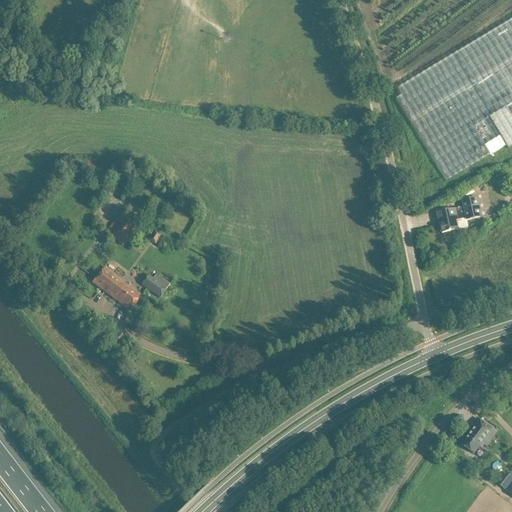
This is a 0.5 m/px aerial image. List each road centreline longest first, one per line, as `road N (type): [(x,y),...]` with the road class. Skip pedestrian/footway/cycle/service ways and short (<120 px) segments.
road 1 (unclassified): [(424,322),(387,141),(338,0)]
road 2 (secondary): [(202,511),(305,426),(434,355)]
road 3 (track): [(153,449),(0,270)]
road 4 (unclassified): [(198,511),(156,458),(157,435),(276,367)]
road 5 (unclassified): [(380,511),(453,411),(511,366)]
road 6 (residential): [(276,367),(173,355),(116,326)]
road 7 (unclassified): [(276,367),(424,322)]
